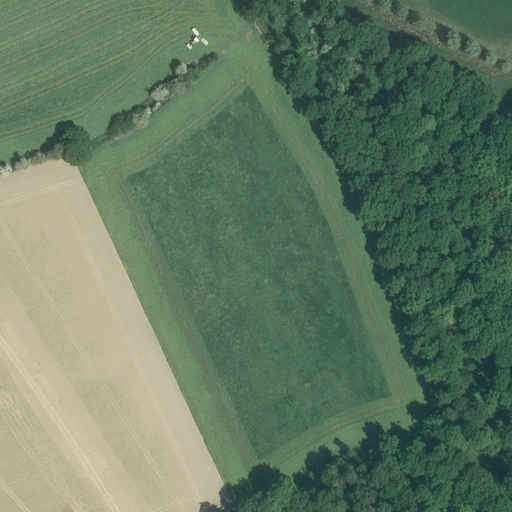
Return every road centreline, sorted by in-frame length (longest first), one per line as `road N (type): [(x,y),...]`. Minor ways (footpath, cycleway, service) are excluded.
road 1 (track): [(511,490),(446,419),(355,180),(243,0)]
road 2 (track): [(446,419),(364,441),(239,511)]
